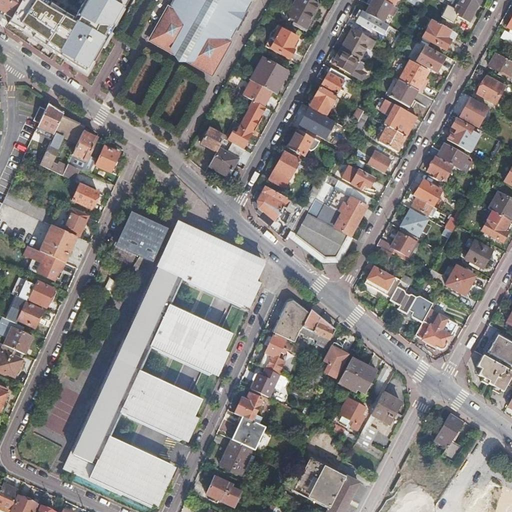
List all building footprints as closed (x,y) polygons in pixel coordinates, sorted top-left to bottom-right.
[(0,0),(0,11),(11,18),(21,0),(0,0)] [(84,0),(79,9),(89,14),(87,18),(82,15),(78,21),(64,13),(50,4),(48,7),(40,2),(41,0),(21,0),(11,18),(7,24),(22,32),(23,30),(33,36),(31,39),(87,75),(114,27),(110,26),(120,8),(123,10),(128,0),(84,0)] [(177,0),(172,10),(168,9),(150,40),(174,53),(175,51),(189,58),(187,61),(210,74),(228,43),(225,41),(232,29),(237,32),(248,13),(243,10),(249,0),(177,0)] [(309,0),(295,0),(294,3),(313,14),(318,5),(309,0)] [(388,25),(397,8),(393,5),(383,0),(372,0),(366,13),(388,25)] [(421,8),(425,0),(405,0),(406,0),(421,8)] [(456,0),(454,5),(460,8),(456,15),(469,22),(478,4),(479,5),(481,0),(456,0)] [(305,30),(314,14),(313,14),(294,3),(291,8),(286,17),(293,21),(292,24),(305,30)] [(280,14),(286,17),(291,8),(285,5),(280,14)] [(383,34),(388,25),(366,13),(361,11),(357,19),(362,23),(361,25),(369,30),(371,27),(383,34)] [(454,32),(431,20),(422,37),(430,42),(445,50),(454,32)] [(265,45),(288,58),(293,49),(290,48),(297,37),(278,27),(273,37),(276,38),(274,41),(269,38),(265,45)] [(375,41),(352,28),(340,50),(358,60),(366,46),(370,49),(375,41)] [(511,34),(505,30),(501,37),(511,43),(511,34)] [(430,42),(422,37),(419,42),(427,46),(430,42)] [(363,63),(370,49),(366,46),(358,60),(363,63)] [(419,62),(435,71),(443,57),(427,48),(419,62)] [(358,60),(340,50),(335,59),(336,60),(334,64),(336,65),(350,74),(359,79),(362,78),(365,73),(364,70),(361,68),(364,63),(363,63),(358,60)] [(511,70),(511,61),(496,53),(488,66),(508,78),(511,70)] [(270,91),(275,94),(287,71),(262,57),(257,65),(260,67),(252,81),(270,91)] [(424,77),(428,71),(409,60),(397,79),(417,90),(421,93),(428,79),(424,77)] [(346,77),(330,68),(320,86),(336,95),(346,77)] [(476,93),(494,103),(503,86),(486,76),(476,93)] [(417,90),(397,79),(388,95),(408,107),(417,90)] [(250,81),(243,95),(245,96),(252,100),(262,106),(270,91),(252,81),(250,81)] [(324,116),(336,95),(320,86),(314,96),(316,96),(314,99),(313,98),(308,107),(324,116)] [(240,122),(251,128),(259,114),(260,115),(264,107),(262,106),(252,100),(240,122)] [(405,137),(416,117),(385,100),(379,110),(388,115),(383,124),(385,126),(405,137)] [(460,116),(476,126),(486,108),(476,102),(475,105),(468,101),(460,116)] [(55,107),(48,103),(46,109),(40,122),(38,126),(54,134),(54,133),(62,117),(63,113),(55,107)] [(40,122),(46,109),(40,106),(34,120),(40,122)] [(307,109),(298,125),(317,135),(322,126),(320,125),(324,117),(307,108),(307,109)] [(71,121),(62,117),(54,133),(77,143),(82,131),(84,127),(71,121)] [(446,140),(461,148),(469,152),(479,135),(470,130),(471,128),(455,119),(451,127),(456,130),(454,134),(450,133),(446,140)] [(352,132),(357,123),(352,120),(347,129),(352,132)] [(245,139),(251,128),(240,122),(234,134),(231,132),(228,137),(225,135),(224,137),(223,138),(228,141),(242,148),(246,140),(245,139)] [(352,132),(356,134),(362,125),(357,123),(352,132)] [(397,152),(405,137),(385,126),(377,141),(397,152)] [(200,144),(216,152),(223,138),(224,137),(209,128),(200,144)] [(316,145),(318,141),(314,139),(314,140),(295,130),(285,149),(302,158),(310,142),(316,145)] [(96,138),(82,131),(77,143),(72,154),(86,160),(87,158),(89,154),(96,138)] [(238,160),(244,149),(242,148),(228,141),(223,138),(216,152),(209,165),(225,175),(228,174),(233,165),(237,159),(238,160)] [(52,139),(39,165),(62,175),(68,163),(54,157),(60,143),(52,139)] [(444,143),(437,157),(453,166),(460,170),(465,173),(471,162),(465,159),(467,157),(444,143)] [(89,173),(106,181),(110,171),(119,153),(104,146),(98,159),(97,162),(94,161),(89,173)] [(306,163),(298,159),(298,160),(283,152),(268,179),(283,187),(295,167),(297,163),(300,165),(303,167),(306,163)] [(367,165),(383,173),(390,161),(374,152),(367,165)] [(86,160),(72,154),(68,163),(80,169),(89,173),(94,161),(87,158),(86,160)] [(440,178),(445,181),(453,166),(437,157),(434,155),(426,170),(433,174),(431,177),(438,181),(440,178)] [(68,163),(62,175),(74,181),(80,169),(68,163)] [(342,178),(361,189),(364,185),(369,188),(373,179),(350,166),(342,178)] [(291,228),(290,229),(295,233),(307,213),(315,198),(324,182),(328,175),(321,172),(302,207),(291,228)] [(350,237),(370,198),(333,177),(328,175),(324,182),(315,198),(307,213),(295,233),(295,234),(324,257),(335,257),(347,235),(350,237)] [(414,196),(432,206),(441,190),(423,181),(414,196)] [(91,208),(95,199),(98,200),(99,196),(97,195),(98,192),(80,184),(72,200),(91,208)] [(290,201),(264,186),(257,200),(258,207),(274,220),(282,206),(286,208),(290,201)] [(8,191),(3,203),(43,222),(44,221),(47,215),(49,210),(8,191)] [(509,220),(510,221),(511,218),(511,199),(498,191),(488,208),(492,211),(509,220)] [(432,206),(414,196),(410,194),(408,198),(414,201),(411,206),(427,215),(432,206)] [(285,223),(291,228),(302,207),(295,204),(285,223)] [(64,229),(78,236),(88,216),(73,209),(64,229)] [(114,243),(153,261),(168,227),(129,209),(114,243)] [(426,223),(428,219),(409,209),(402,222),(404,222),(401,227),(405,229),(418,236),(421,231),(427,234),(431,226),(426,223)] [(503,230),(509,220),(492,211),(481,230),(502,242),(507,233),(503,230)] [(47,215),(44,221),(50,224),(53,218),(47,215)] [(452,231),(456,224),(458,220),(452,217),(446,228),(452,231)] [(182,278),(202,234),(180,224),(159,268),(182,278)] [(46,254),(64,263),(76,236),(53,225),(40,251),(46,254)] [(452,231),(446,228),(442,234),(448,238),(452,231)] [(391,247),(409,257),(415,247),(416,247),(418,243),(399,232),(391,247)] [(258,281),(266,264),(264,262),(202,234),(182,278),(244,306),(256,280),(258,281)] [(295,234),(291,240),(319,263),(339,263),(351,242),(353,238),(350,237),(347,235),(335,257),(324,257),(295,234)] [(465,258),(482,267),(491,251),(474,241),(465,258)] [(38,272),(52,279),(53,277),(56,278),(59,271),(60,271),(64,263),(46,254),(42,262),(33,259),(29,268),(38,272)] [(392,294),(401,280),(394,276),(393,277),(373,266),(374,265),(367,262),(365,266),(372,270),(364,283),(390,297),(392,294)] [(445,285),(464,296),(474,277),(455,266),(445,285)] [(170,305),(182,278),(159,268),(67,468),(153,508),(173,465),(110,436),(121,413),(181,440),(193,415),(195,416),(203,399),(140,370),(151,347),(212,375),(223,352),(225,353),(233,335),(170,305)] [(422,322),(422,321),(429,309),(430,307),(431,305),(432,303),(419,296),(416,296),(411,293),(408,294),(404,292),(412,279),(404,274),(401,280),(392,294),(390,297),(389,300),(399,305),(397,309),(406,314),(407,311),(412,314),(412,317),(422,322)] [(30,300),(46,308),(54,290),(38,282),(37,285),(21,278),(13,294),(17,296),(27,301),(28,299),(30,300)] [(262,282),(258,281),(256,280),(244,306),(250,308),(262,282)] [(17,296),(6,319),(17,324),(18,320),(35,327),(43,310),(26,303),(27,301),(17,296)] [(325,348),(330,340),(302,326),(309,313),(293,301),(287,302),(277,324),(274,331),(294,340),(299,331),(317,339),(315,343),(325,348)] [(422,322),(415,335),(440,349),(444,348),(456,325),(438,315),(429,309),(422,321),(422,322)] [(330,340),(336,330),(311,310),(309,313),(302,326),(330,340)] [(2,318),(0,323),(0,343),(5,345),(23,354),(24,354),(32,337),(21,332),(24,327),(17,324),(6,319),(2,318)] [(260,365),(266,368),(273,371),(288,339),(275,333),(260,365)] [(493,354),(500,358),(502,355),(507,358),(511,348),(511,343),(497,335),(490,348),(494,351),(493,354)] [(335,378),(347,355),(337,350),(340,345),(334,342),(324,361),(329,364),(324,373),(335,378)] [(0,343),(0,370),(14,377),(18,369),(22,368),(24,364),(21,359),(23,354),(5,345),(0,343)] [(228,354),(225,353),(223,352),(212,375),(218,378),(228,354)] [(511,386),(511,372),(482,355),(476,366),(481,369),(477,376),(482,378),(480,382),(487,385),(488,383),(503,392),(507,384),(511,386)] [(354,390),(365,369),(350,361),(338,381),(354,390)] [(252,389),(269,397),(274,387),(280,390),(286,377),(273,371),(266,368),(263,375),(259,373),(252,389)] [(376,375),(365,369),(354,390),(365,396),(376,375)] [(400,402),(384,392),(357,441),(368,448),(371,443),(378,430),(370,426),(375,417),(388,424),(395,411),(400,402)] [(235,413),(243,417),(259,424),(263,417),(256,414),(262,399),(250,393),(247,400),(242,398),(235,413)] [(343,415),(360,424),(364,416),(361,415),(366,408),(352,400),(343,415)] [(452,463),(462,448),(450,440),(461,422),(449,414),(435,437),(442,441),(439,445),(445,448),(441,456),(452,463)] [(199,418),(195,416),(193,415),(181,440),(187,443),(199,418)] [(296,442),(304,445),(317,420),(318,420),(309,416),(296,442)] [(243,417),(232,440),(253,449),(255,450),(265,427),(259,424),(243,417)] [(350,447),(353,441),(345,436),(339,446),(342,447),(344,444),(350,447)] [(253,449),(232,440),(222,461),(229,465),(227,468),(241,475),(253,449)] [(294,488),(312,498),(327,469),(308,459),(294,488)] [(173,465),(153,508),(157,509),(176,467),(173,465)] [(312,498),(322,503),(338,475),(327,469),(312,498)] [(338,475),(322,503),(329,507),(326,511),(343,511),(358,482),(346,476),(345,478),(338,474),(338,475)] [(231,487),(233,484),(215,476),(207,494),(224,502),(234,507),(241,492),(231,487)] [(0,511),(9,511),(23,482),(18,479),(13,488),(3,483),(2,487),(0,490),(0,511)] [(10,511),(33,511),(37,504),(18,496),(10,511)]
